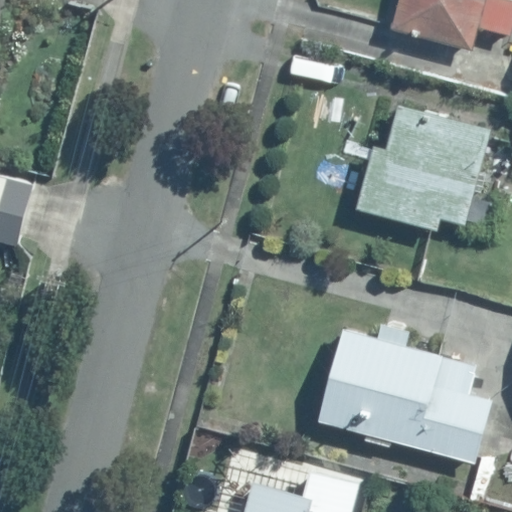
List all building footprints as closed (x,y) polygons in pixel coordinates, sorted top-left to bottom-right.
[(405,0),(398,31),(475,50),(480,30),(511,38),(511,1),(506,0),(405,0)] [(465,225),(489,127),(404,107),(394,148),(377,143),(360,209),(443,230),(445,221),(465,225)] [(0,173),(0,240),(18,246),(36,184),(0,173)] [(322,420),(328,422),(480,467),(500,400),(476,393),(483,367),(415,346),(420,331),(384,320),(378,339),(349,330),(322,420)] [(360,511),(372,472),(317,457),(306,496),(256,482),(247,511),(360,511)]
